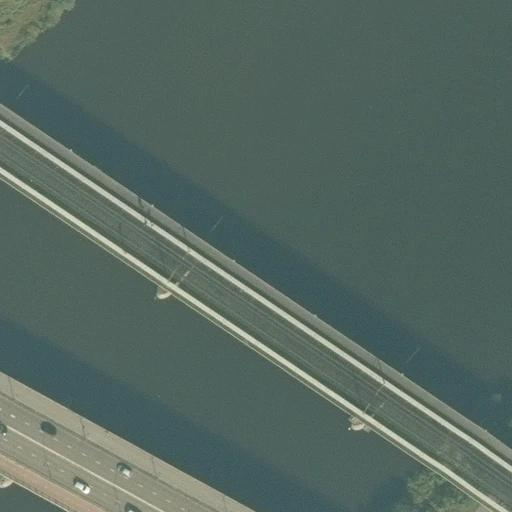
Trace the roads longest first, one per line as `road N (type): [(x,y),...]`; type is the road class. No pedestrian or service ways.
road 1 (secondary): [(178,511),(0,413)]
road 2 (secondary): [(0,441),(129,511)]
